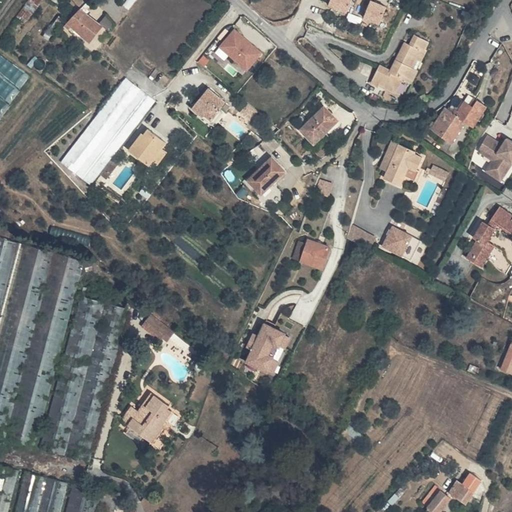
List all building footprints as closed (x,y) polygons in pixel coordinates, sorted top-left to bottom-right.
[(331,0),(330,4),(348,11),(352,0),(331,0)] [(376,0),(372,0),(366,16),(381,22),(388,5),(376,0)] [(78,8),(73,4),(61,18),(83,35),(85,32),(94,20),(78,8)] [(107,28),(113,23),(107,16),(101,20),(107,28)] [(236,28),(221,46),(249,69),(264,51),(236,28)] [(429,40),(415,34),(410,44),(406,43),(393,69),(381,64),(372,81),(381,85),(385,76),(391,79),(388,84),(399,89),(406,76),(415,80),(422,67),(412,62),(415,55),(423,58),(428,49),(425,48),(429,40)] [(0,119),(34,77),(0,50),(0,119)] [(157,101),(128,76),(97,112),(48,152),(48,153),(56,162),(84,191),(157,101)] [(230,101),(211,85),(192,108),(200,114),(203,110),(212,118),(223,105),(225,107),(230,101)] [(468,115),(478,102),(473,99),(468,94),(461,104),(458,101),(454,106),(452,109),(461,116),(464,111),(468,115)] [(478,102),(468,115),(470,116),(469,118),(476,123),(490,104),(481,98),(478,102)] [(452,139),(469,118),(470,116),(468,115),(464,111),(461,116),(452,109),(454,106),(449,101),(436,117),(432,124),(452,139)] [(249,102),(242,111),(252,120),(260,111),(249,102)] [(339,120),(326,106),(301,130),(314,144),(339,120)] [(165,143),(147,129),(142,136),(140,135),(129,149),(149,164),(152,160),(161,148),(165,143)] [(502,144),(487,135),(477,150),(493,159),(491,163),(503,170),(511,156),(511,141),(506,138),(502,144)] [(416,148),(398,141),(384,176),(401,183),(405,174),(417,179),(422,167),(419,166),(424,154),(416,151),(416,148)] [(166,151),(161,148),(152,160),(158,164),(166,151)] [(503,170),(491,163),(487,170),(501,179),(511,161),(511,156),(503,170)] [(288,171),(275,157),(250,180),(264,194),(288,171)] [(121,165),(114,159),(103,173),(111,178),(121,165)] [(451,171),(433,163),(429,171),(447,180),(451,171)] [(336,183),(322,178),(317,192),(331,197),(336,183)] [(511,210),(500,203),(489,220),(485,218),(474,235),(478,237),(466,255),(483,265),(494,248),(488,245),(502,223),(511,229),(511,210)] [(376,236),(354,225),(349,238),(370,248),(376,236)] [(412,235),(394,225),(384,243),(402,253),(411,258),(421,240),(412,235)] [(0,304),(15,243),(0,239),(0,304)] [(301,239),(294,258),(300,260),(307,241),(301,239)] [(330,247),(309,241),(303,260),(324,268),(330,247)] [(0,429),(7,432),(52,253),(22,245),(0,332),(0,429)] [(85,262),(55,254),(9,433),(39,440),(85,262)] [(104,295),(81,290),(43,441),(66,447),(104,295)] [(71,448),(89,452),(127,302),(109,297),(71,448)] [(166,324),(145,310),(137,322),(158,336),(159,334),(166,324)] [(275,345),(281,347),(288,331),(266,321),(260,335),(255,332),(249,345),(254,348),(248,361),(270,371),(277,356),(271,353),(275,345)] [(171,327),(166,324),(159,334),(164,337),(171,327)] [(145,392),(164,407),(167,403),(146,390),(145,392)] [(164,407),(145,392),(132,408),(129,406),(125,412),(128,415),(123,421),(134,428),(148,438),(163,418),(160,416),(166,409),(164,407)] [(116,416),(120,419),(124,413),(120,409),(116,416)] [(134,428),(123,421),(120,419),(116,425),(129,435),(134,428)] [(0,498),(10,457),(0,454),(0,498)] [(39,464),(26,461),(8,511),(37,511),(53,468),(39,464)] [(63,511),(77,474),(57,469),(41,511),(63,511)] [(484,479),(472,472),(465,483),(459,478),(450,490),(468,502),(484,479)] [(99,511),(111,483),(83,476),(69,511),(99,511)] [(438,511),(452,495),(438,484),(425,500),(430,504),(428,507),(433,511),(438,511)]
